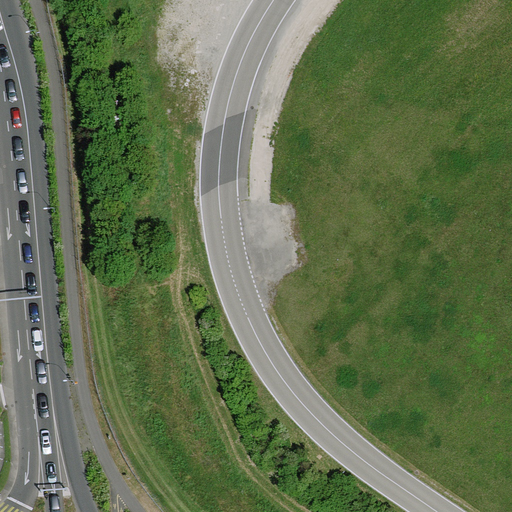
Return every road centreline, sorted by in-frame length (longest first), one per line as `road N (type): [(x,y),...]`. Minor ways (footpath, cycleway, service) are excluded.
road 1 (secondary): [(0,5),(15,71),(37,360)]
road 2 (primary): [(88,511),(37,360)]
